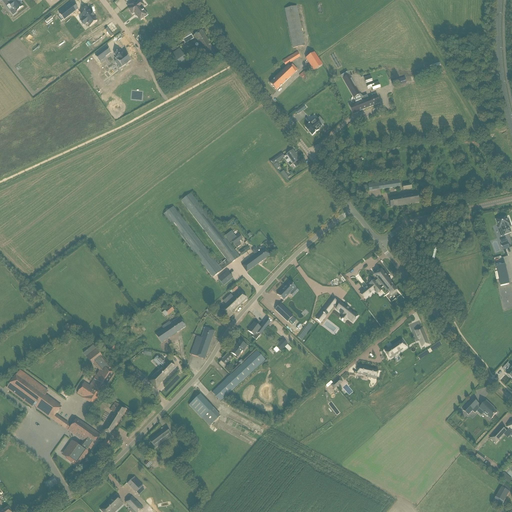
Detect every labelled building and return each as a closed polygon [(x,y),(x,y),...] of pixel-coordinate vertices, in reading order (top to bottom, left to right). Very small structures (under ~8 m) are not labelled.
[(0,0),(0,1),(1,1),(2,0),(6,0),(10,4),(9,5),(6,7),(9,12),(13,9),(12,9),(13,8),(16,12),(23,7),(20,3),(21,2),(19,0),(0,0)] [(129,5),(128,6),(130,9),(129,10),(132,15),(133,14),(134,14),(138,18),(139,17),(141,20),(144,18),(145,19),(148,16),(144,11),(143,12),(143,11),(142,11),(140,9),(137,4),(135,5),(133,2),(130,4),(131,5),(130,5),(129,5)] [(73,3),(59,14),(64,20),(78,9),(73,3)] [(284,9),(292,47),(292,48),(304,46),(296,6),(284,9)] [(83,19),(80,22),(83,26),(87,23),(90,27),(97,22),(94,17),(92,14),(91,14),(88,10),(81,16),(83,19)] [(144,27),(139,30),(143,35),(145,34),(148,32),(144,27)] [(202,30),(197,33),(193,35),(207,59),(216,55),(202,30)] [(180,36),(185,44),(194,39),(189,31),(180,36)] [(106,48),(95,56),(99,62),(100,61),(100,62),(105,57),(110,53),(111,53),(107,48),(106,48)] [(187,60),(179,49),(169,56),(176,67),(187,60)] [(119,50),(114,54),(116,57),(116,58),(118,60),(115,62),(120,69),(122,67),(122,68),(125,65),(125,66),(128,64),(128,63),(130,61),(125,54),(125,55),(124,56),(122,53),(119,51),(119,50)] [(296,52),(282,61),(285,65),(299,56),(296,52)] [(322,65),(314,53),(306,58),(314,71),(322,65)] [(276,91),(280,87),(297,70),(293,65),(290,68),(288,66),(270,84),(276,91)] [(304,71),(299,75),(303,80),(307,76),(304,71)] [(353,98),(354,98),(360,94),(347,72),(341,76),(342,79),(353,98)] [(407,84),(405,77),(392,82),(393,88),(407,84)] [(373,84),(371,85),(372,88),(373,91),(380,89),(378,83),(373,84)] [(322,91),(306,102),(312,109),(327,98),(322,91)] [(360,94),(354,98),(356,103),(349,106),(350,107),(351,110),(353,115),(358,112),(379,103),(377,99),(376,96),(368,99),(367,96),(367,95),(363,97),(360,94)] [(306,109),(303,106),(296,111),(298,114),(306,109)] [(312,122),(305,127),(312,135),(318,130),(320,128),(320,127),(321,126),(316,120),(315,121),(314,120),(312,123),(312,122)] [(287,155),(291,161),(288,163),(290,166),(293,164),(295,167),(299,165),(297,162),(299,160),(293,151),(287,155)] [(284,157),(282,153),(271,161),(274,165),(284,157)] [(285,180),(289,177),(284,171),(280,174),(285,180)] [(369,192),(400,187),(399,179),(368,184),(369,192)] [(239,257),(236,252),(219,230),(218,229),(191,193),(181,201),(226,260),(218,265),(173,207),(163,215),(209,274),(212,278),(239,257)] [(419,203),(418,198),(417,194),(397,197),(389,199),(390,208),(419,203)] [(503,217),(496,220),(498,224),(499,228),(498,228),(501,236),(504,235),(506,234),(511,233),(508,225),(509,224),(507,217),(504,218),(503,217)] [(238,234),(235,236),(233,233),(231,231),(225,236),(230,244),(232,242),(237,248),(241,245),(238,241),(242,238),(238,234)] [(506,239),(500,241),(502,246),(503,250),(509,248),(507,243),(506,239)] [(260,248),(257,250),(256,248),(252,251),(255,256),(242,265),(247,272),(270,256),(264,248),(262,250),(260,248)] [(367,259),(374,255),(373,253),(359,260),(362,266),(369,263),(367,259)] [(496,267),(500,287),(510,284),(505,265),(496,267)] [(366,286),(363,289),(365,290),(365,291),(364,292),(367,296),(374,290),(374,291),(375,291),(376,293),(380,289),(378,287),(382,284),(388,292),(391,296),(397,291),(395,290),(389,282),(387,280),(388,279),(386,277),(381,270),(375,274),(374,275),(378,280),(375,282),(374,281),(369,285),(370,286),(368,288),(366,286)] [(233,279),(227,272),(218,279),(224,286),(233,279)] [(281,291),(277,295),(283,301),(288,297),(287,297),(288,296),(289,296),(296,288),(290,283),(282,291),(281,291)] [(313,299),(316,297),(309,287),(301,292),(305,297),(304,297),(306,300),(301,304),(303,307),(308,303),(310,306),(316,302),(313,299)] [(239,290),(219,309),(224,315),(227,319),(233,314),(232,313),(233,312),(235,311),(247,299),(244,296),(239,290)] [(330,301),(323,310),(328,313),(333,307),(336,309),(343,315),(340,319),(342,320),(341,321),(342,321),(343,321),(344,322),(347,318),(353,322),(357,316),(353,313),(352,314),(351,313),(352,312),(349,310),(349,309),(347,308),(343,306),(344,306),(341,303),(337,308),(334,305),(335,305),(330,301)] [(280,304),(275,310),(288,322),(293,316),(280,304)] [(168,315),(174,311),(170,306),(168,307),(168,308),(165,311),(168,315)] [(297,332),(308,321),(303,316),(293,328),(297,332)] [(163,330),(156,335),(161,343),(178,332),(181,330),(186,327),(183,323),(179,318),(170,324),(171,325),(168,327),(167,325),(162,328),(163,330)] [(250,328),(248,331),(252,334),(253,335),(252,337),(256,341),(260,335),(267,326),(268,325),(265,322),(263,323),(260,328),(259,327),(255,324),(251,329),(250,328)] [(205,328),(202,338),(196,336),(192,350),(190,355),(204,360),(214,331),(205,328)] [(425,332),(417,336),(420,344),(428,341),(425,332)] [(282,340),(275,346),(276,347),(279,351),(280,351),(284,347),(287,345),(282,340)] [(389,348),(385,352),(386,354),(390,359),(394,356),(395,355),(407,347),(402,341),(402,340),(389,348)] [(231,353),(237,357),(242,351),(243,352),(246,346),(240,342),(234,350),(233,350),(231,353)] [(87,351),(83,354),(85,356),(90,362),(92,365),(93,364),(96,362),(97,361),(99,359),(100,358),(102,357),(101,357),(95,349),(93,346),(88,350),(87,351)] [(257,351),(212,392),(220,401),(265,360),(257,351)] [(232,358),(228,354),(221,361),(225,366),(232,358)] [(162,363),(164,366),(166,364),(164,361),(161,357),(160,356),(159,357),(158,358),(159,359),(157,360),(161,364),(162,363)] [(81,388),(77,394),(83,397),(82,398),(85,399),(87,401),(93,405),(95,402),(99,396),(100,397),(114,375),(111,373),(109,372),(111,369),(102,357),(93,364),(94,364),(94,365),(96,367),(99,370),(101,368),(99,371),(96,377),(97,378),(96,379),(95,380),(94,380),(89,387),(84,383),(81,388)] [(166,364),(164,366),(149,382),(156,389),(176,368),(168,362),(167,363),(166,364)] [(511,367),(508,363),(502,369),(506,373),(507,371),(508,372),(506,375),(511,380),(511,379),(511,367)] [(359,366),(357,374),(367,376),(366,378),(376,380),(378,371),(364,368),(364,367),(359,366)] [(137,370),(132,375),(135,377),(141,383),(146,378),(140,373),(137,370)] [(61,419),(56,415),(61,407),(46,395),(48,392),(22,372),(20,371),(6,389),(33,409),(35,406),(58,423),(61,419)] [(336,381),(331,386),(334,390),(340,385),(336,381)] [(479,404),(473,399),(463,410),(468,415),(472,411),(475,414),(480,409),(485,413),(484,414),(487,417),(488,416),(491,419),(497,413),(491,407),(492,406),(486,401),(481,407),(478,404),(479,404)] [(198,403),(184,418),(210,444),(225,430),(198,403)] [(113,407),(111,411),(113,412),(113,413),(112,414),(109,420),(107,422),(106,424),(105,426),(104,427),(104,428),(103,428),(102,430),(104,431),(105,432),(108,434),(110,435),(111,436),(113,433),(114,432),(115,429),(117,426),(118,425),(124,414),(125,414),(127,410),(123,409),(121,407),(119,406),(118,405),(115,404),(114,406),(113,407)] [(64,421),(61,419),(58,423),(60,425),(68,431),(68,430),(71,427),(71,426),(64,421)] [(68,430),(68,431),(69,431),(71,433),(73,434),(76,436),(84,442),(81,445),(80,447),(79,447),(76,445),(74,448),(73,450),(71,453),(69,456),(68,456),(68,457),(66,459),(69,461),(70,462),(70,463),(73,464),(75,466),(77,467),(79,465),(81,462),(83,459),(85,457),(87,454),(87,453),(89,451),(90,450),(92,447),(92,448),(96,442),(97,441),(98,440),(98,439),(99,437),(100,436),(100,435),(99,435),(98,434),(97,434),(96,432),(95,432),(84,424),(83,423),(82,423),(81,422),(77,419),(71,426),(71,427),(68,430)] [(150,441),(153,445),(155,448),(165,440),(164,438),(170,434),(166,429),(150,441)] [(490,438),(496,444),(506,433),(503,430),(500,434),(496,431),(490,438)] [(106,440),(103,445),(101,444),(100,446),(107,451),(111,444),(106,440)] [(74,448),(76,445),(71,441),(61,455),(66,459),(68,457),(68,456),(69,456),(71,453),(73,450),(74,448)] [(54,476),(44,483),(49,490),(58,484),(54,476)] [(134,477),(127,484),(136,493),(136,492),(143,486),(134,477)] [(497,494),(492,503),(501,508),(504,503),(503,502),(505,499),(497,494)] [(114,496),(107,503),(100,509),(103,511),(110,511),(113,510),(115,511),(117,509),(115,507),(120,502),(114,496)] [(133,511),(140,511),(144,508),(136,501),(135,502),(130,498),(125,503),(133,511)]
